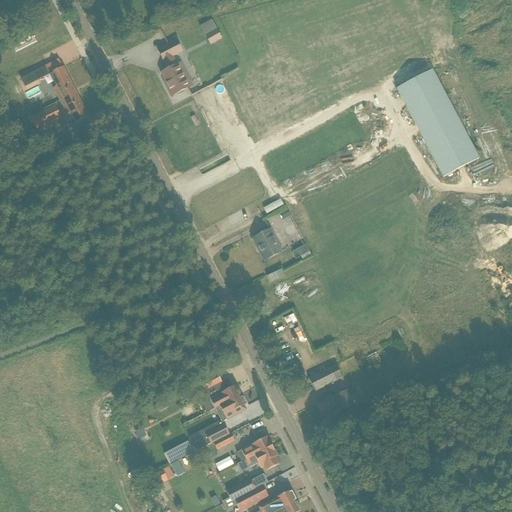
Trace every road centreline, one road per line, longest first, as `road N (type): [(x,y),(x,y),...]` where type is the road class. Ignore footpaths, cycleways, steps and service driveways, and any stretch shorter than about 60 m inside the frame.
road 1 (tertiary): [(336,511),(173,200)]
road 2 (residential): [(252,157),(376,89),(401,135),(294,195),(271,189)]
road 3 (tertiary): [(173,200),(68,0)]
